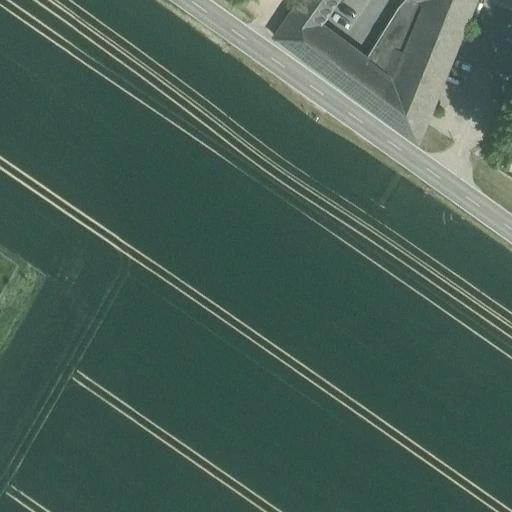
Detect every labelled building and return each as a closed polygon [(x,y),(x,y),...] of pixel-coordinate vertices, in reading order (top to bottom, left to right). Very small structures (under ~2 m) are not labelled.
[(299,0),(274,36),(300,55),(322,24),(338,0),(299,0)] [(415,0),(404,0),(400,6),(367,58),(368,59),(385,72),(395,47),(405,51),(424,4),(415,0)] [(415,0),(424,4),(466,24),(475,0),(415,0)] [(405,51),(395,47),(385,72),(371,107),(418,142),(466,24),(424,4),(405,51)] [(355,49),(322,24),(300,55),(333,79),(355,49)] [(355,49),(333,79),(346,89),(368,59),(367,58),(355,49)] [(368,59),(346,89),(371,107),(385,72),(368,59)]
